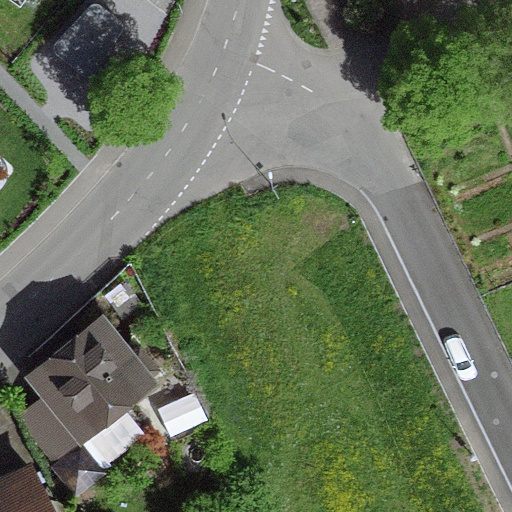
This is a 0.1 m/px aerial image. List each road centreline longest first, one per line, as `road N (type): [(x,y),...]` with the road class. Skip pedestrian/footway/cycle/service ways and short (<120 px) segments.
road 1 (residential): [(228,69),(321,117),(386,191),(511,459)]
road 2 (residential): [(228,69),(220,92),(153,168),(0,312)]
